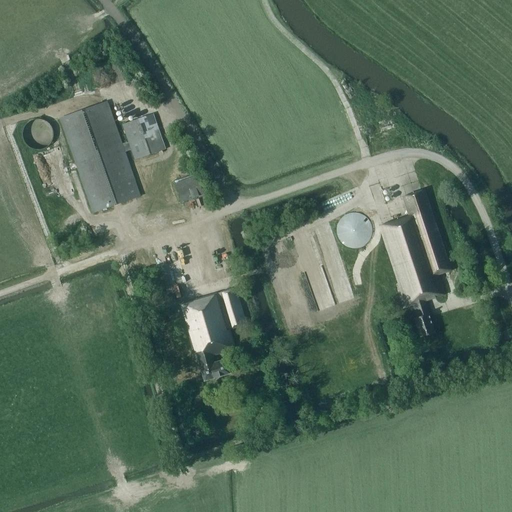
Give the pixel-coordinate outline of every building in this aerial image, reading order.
[(131,150),(135,160),(165,149),(153,114),(122,125),(128,142),(122,144),(107,101),(59,118),(93,213),(140,196),(125,152),(131,150)] [(52,139),(53,134),(52,129),(50,125),(47,122),(43,120),(38,119),(33,120),(29,122),(25,125),(23,129),(22,134),(23,139),(25,143),(29,147),(33,149),(38,150),(43,149),(47,147),(50,143),(52,139)] [(205,194),(199,175),(174,184),(180,203),(205,194)] [(414,318),(420,337),(435,333),(425,301),(445,294),(438,275),(452,270),(425,189),(402,197),(408,216),(379,226),(406,307),(412,305),(416,317),(414,318)] [(337,225),(336,230),(337,235),(339,240),(342,244),(347,246),(351,248),(356,248),(361,246),(365,244),(369,240),(371,235),(371,230),(371,225),(369,221),(365,217),(361,214),(356,213),(351,213),(347,214),(342,217),(339,221),(337,225)] [(312,241),(297,246),(310,290),(322,286),(321,283),(327,281),(319,255),(317,256),(312,241)] [(230,374),(226,359),(215,362),(213,355),(235,349),(230,328),(246,324),(235,289),(180,305),(194,352),(196,352),(204,381),(230,374)] [(312,315),(306,290),(284,295),(291,320),(312,315)] [(350,292),(338,296),(340,304),(352,301),(350,292)] [(177,317),(174,306),(166,308),(169,320),(177,317)] [(352,356),(369,350),(363,333),(346,339),(352,356)]
